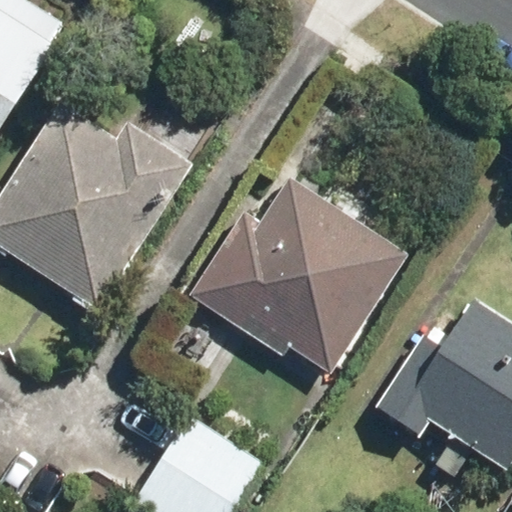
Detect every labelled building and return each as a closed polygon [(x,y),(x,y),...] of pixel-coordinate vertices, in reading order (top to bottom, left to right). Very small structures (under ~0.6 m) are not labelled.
[(0,0),(0,149),(76,29),(28,0),(0,0)] [(119,138),(64,103),(0,205),(0,249),(105,315),(198,166),(129,123),(119,138)] [(417,257),(297,180),(266,228),(250,218),(197,301),(235,326),(241,316),(339,378),(417,257)] [(511,325),(478,303),(455,338),(439,327),(383,412),(427,441),(438,425),(511,472),(511,325)] [(240,511),(269,466),(193,419),(140,503),(154,511),(240,511)]
